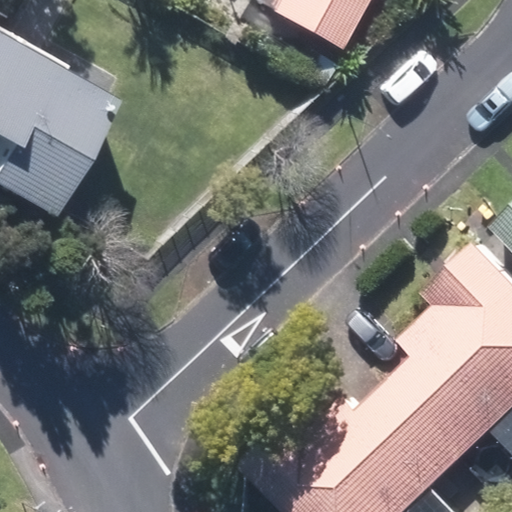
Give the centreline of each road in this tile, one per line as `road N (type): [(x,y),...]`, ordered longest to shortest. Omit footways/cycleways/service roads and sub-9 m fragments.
road 1 (residential): [(97,452),(511,54)]
road 2 (residential): [(97,452),(55,399),(0,350)]
